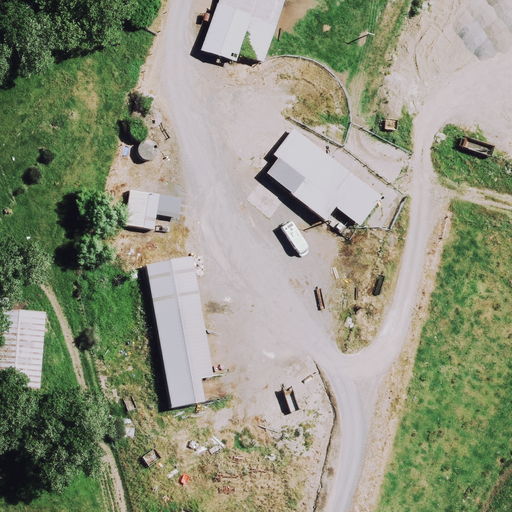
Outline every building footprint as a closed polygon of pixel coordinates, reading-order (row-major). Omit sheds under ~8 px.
[(283,4),(272,0),(218,0),(199,53),(232,65),(235,56),(260,65),(283,4)] [(380,200),(293,132),(273,158),(277,161),(264,177),(323,223),(333,209),(358,228),(380,200)] [(181,200),(129,193),(125,227),(177,233),(181,200)] [(214,402),(189,260),(144,268),(169,410),(214,402)] [(43,315),(0,311),(0,389),(38,393),(43,315)]
